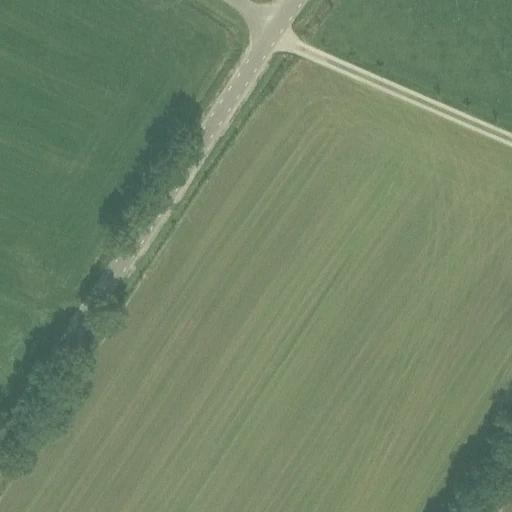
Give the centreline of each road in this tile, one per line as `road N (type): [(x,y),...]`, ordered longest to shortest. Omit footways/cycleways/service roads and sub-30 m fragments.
road 1 (unclassified): [(0,460),(162,197),(283,29)]
road 2 (unclassified): [(511,145),(283,29)]
